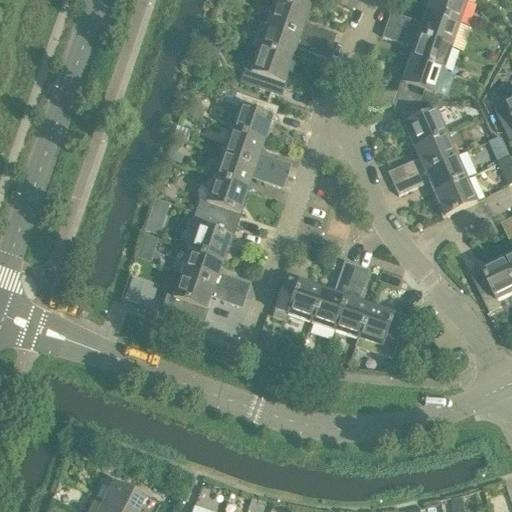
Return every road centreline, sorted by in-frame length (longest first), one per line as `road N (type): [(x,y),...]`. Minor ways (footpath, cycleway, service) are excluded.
road 1 (residential): [(31,330),(255,412),(343,431),(428,416),(507,386)]
road 2 (residential): [(250,336),(358,34)]
road 3 (tertiary): [(0,293),(100,0)]
road 4 (residential): [(412,250),(374,190),(355,118),(358,34)]
road 5 (residential): [(507,386),(412,250)]
